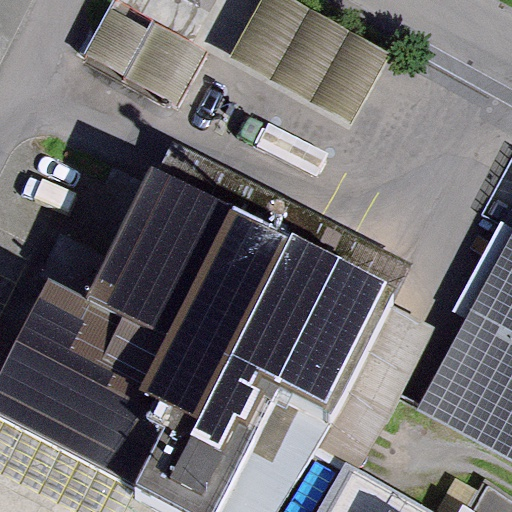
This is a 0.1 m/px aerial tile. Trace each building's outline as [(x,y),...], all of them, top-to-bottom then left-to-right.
[(389,66),(273,1),(235,67),(351,132),(389,66)] [(207,59),(116,8),(86,61),(176,112),(207,59)] [(75,339),(24,313),(0,360),(0,443),(97,494),(89,509),(95,511),(189,511),(232,431),(308,455),(380,316),(148,197),(75,339)] [(405,423),(511,479),(511,251),(496,244),(405,423)] [(444,511),(351,464),(326,511),(444,511)]
